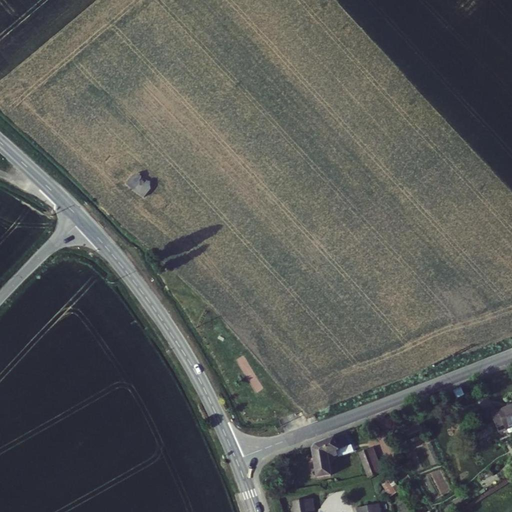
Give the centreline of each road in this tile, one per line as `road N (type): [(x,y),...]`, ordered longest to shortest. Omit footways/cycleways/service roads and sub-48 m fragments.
road 1 (unclassified): [(511,355),(236,458)]
road 2 (tertiary): [(236,458),(186,356),(80,217)]
